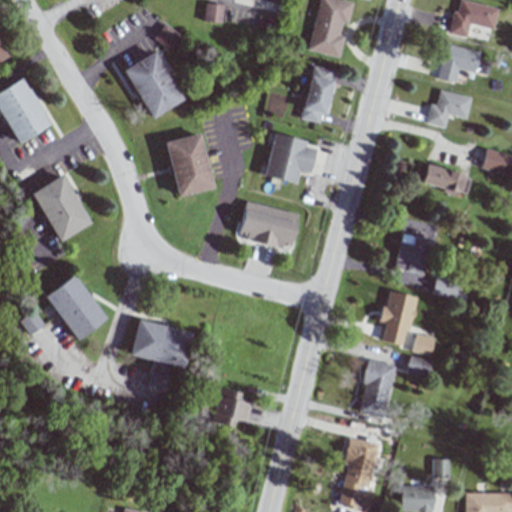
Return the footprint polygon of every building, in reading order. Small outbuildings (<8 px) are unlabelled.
[(315,0),(305,50),(337,57),(341,36),(336,35),(339,22),(345,24),(350,2),(339,0),(315,0)] [(491,29),(495,8),(459,0),(456,0),(454,11),(450,10),(445,33),(464,37),(466,23),(491,29)] [(221,5),(203,4),(202,22),(220,23),(221,5)] [(151,38),(167,50),(178,35),(163,23),(151,38)] [(476,50),(440,45),(435,80),(453,82),(454,70),(473,72),(476,50)] [(121,69),(148,118),(180,100),(153,51),(121,69)] [(297,119),(318,124),(331,71),(310,66),(297,119)] [(47,125),(19,78),(0,89),(0,118),(15,144),(47,125)] [(468,98),(436,90),(433,105),(427,104),(422,123),(441,128),(445,114),(463,119),(468,98)] [(162,141),(175,196),(210,188),(198,133),(162,141)] [(261,176),(293,183),(296,170),(307,173),(313,149),(302,146),(303,141),(271,133),(261,176)] [(478,168),(506,176),(511,156),(483,148),(478,168)] [(419,182),(441,188),(440,192),(458,197),(464,175),(424,164),(419,182)] [(88,224),(60,174),(28,192),(56,242),(88,224)] [(296,213),(243,202),(235,237),(288,249),(296,213)] [(391,268),(422,274),(429,239),(398,233),(391,268)] [(73,340),(103,319),(71,274),(41,296),(73,340)] [(429,295),(453,299),(456,280),(432,276),(429,295)] [(378,341),(403,346),(413,297),(386,291),(383,307),(379,306),(375,322),(382,323),(378,341)] [(25,335),(40,325),(30,310),(15,320),(25,335)] [(126,356),(182,368),(190,332),(134,320),(126,356)] [(431,338),(412,333),(408,351),(427,356),(431,338)] [(425,377),(427,359),(405,357),(403,375),(425,377)] [(380,417),(392,366),(365,359),(353,411),(380,417)] [(145,386),(163,390),(166,375),(148,371),(145,386)] [(236,392),(215,387),(207,422),(228,427),(230,421),(243,424),(247,404),(234,401),(236,392)] [(343,465),(335,504),(365,510),(370,490),(363,489),(373,444),(345,438),(339,464),(343,465)] [(445,459),(429,460),(430,485),(446,485),(445,459)] [(429,511),(430,486),(398,486),(397,511),(429,511)] [(461,511),(511,511),(511,493),(461,492),(461,511)]
